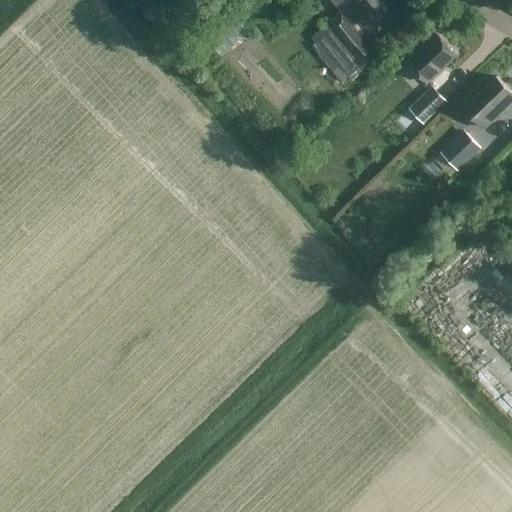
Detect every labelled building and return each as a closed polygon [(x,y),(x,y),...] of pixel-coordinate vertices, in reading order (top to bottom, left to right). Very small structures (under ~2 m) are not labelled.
[(338,0),(350,14),(365,33),(369,38),(400,13),(388,0),(338,0)] [(365,33),(350,14),(348,16),(343,9),(329,20),(334,27),(312,45),(340,81),(349,74),(353,80),(381,58),(363,36),(365,33)] [(456,54),(436,33),(406,62),(407,62),(426,82),(427,81),(456,54)] [(480,84),(460,103),(484,128),(511,100),(511,92),(496,76),(484,88),(480,84)] [(447,100),(433,85),(410,107),(424,122),(447,100)] [(434,159),(451,176),(481,147),(464,129),(434,159)]
